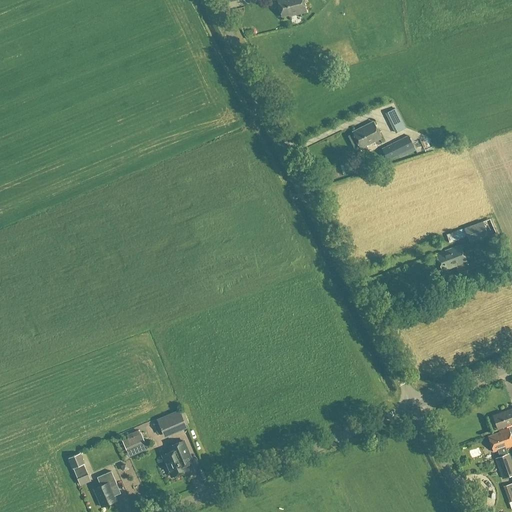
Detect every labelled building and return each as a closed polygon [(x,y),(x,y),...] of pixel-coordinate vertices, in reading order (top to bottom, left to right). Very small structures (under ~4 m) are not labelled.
[(289,17),(305,13),(302,0),(276,0),(281,17),(289,15),(289,17)] [(395,109),(386,114),(396,133),(405,128),(395,109)] [(380,139),(372,123),(353,132),(361,149),(380,139)] [(408,136),(382,149),(388,160),(399,155),(400,158),(415,150),(408,136)] [(426,146),(429,154),(437,150),(434,143),(426,146)] [(482,222),(464,229),(446,235),(449,244),(467,237),(469,243),(488,236),(482,222)] [(481,260),(468,265),(460,245),(436,255),(442,272),(456,266),(461,278),(485,269),(481,260)] [(511,409),(493,416),(497,430),(511,424),(511,409)] [(163,435),(185,425),(180,411),(158,421),(163,435)] [(505,449),(511,446),(511,438),(508,428),(498,432),(499,433),(505,449)] [(130,449),(145,443),(141,434),(139,434),(138,431),(126,436),(128,439),(126,440),(130,449)] [(505,449),(499,433),(489,436),(494,451),(498,450),(501,457),(495,459),(503,479),(511,475),(511,467),(508,455),(507,455),(505,449)] [(185,466),(192,463),(183,441),(175,444),(177,449),(163,455),(172,477),(187,470),(185,466)] [(80,453),(67,459),(72,469),(73,469),(77,479),(87,475),(83,464),(85,464),(80,453)] [(94,489),(102,507),(116,501),(110,488),(117,485),(111,471),(97,478),(101,486),(94,489)]
